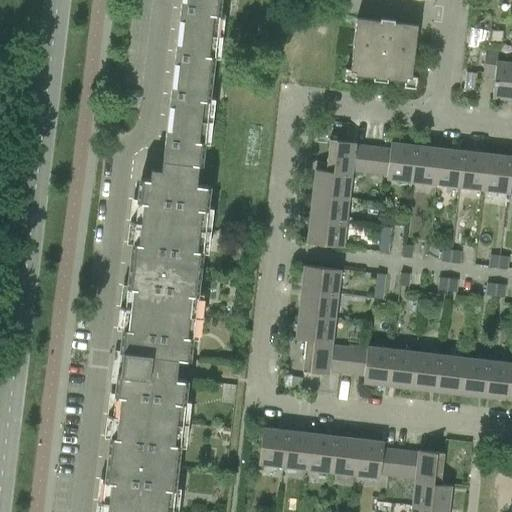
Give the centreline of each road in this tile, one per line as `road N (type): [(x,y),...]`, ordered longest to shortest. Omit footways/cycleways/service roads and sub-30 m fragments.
road 1 (residential): [(442,126),(321,115),(294,124),(280,160),(255,384),(258,396),(271,401),(511,432)]
road 2 (residential): [(89,511),(87,473),(120,242),(150,108),(163,0)]
road 3 (residential): [(442,126),(454,0)]
